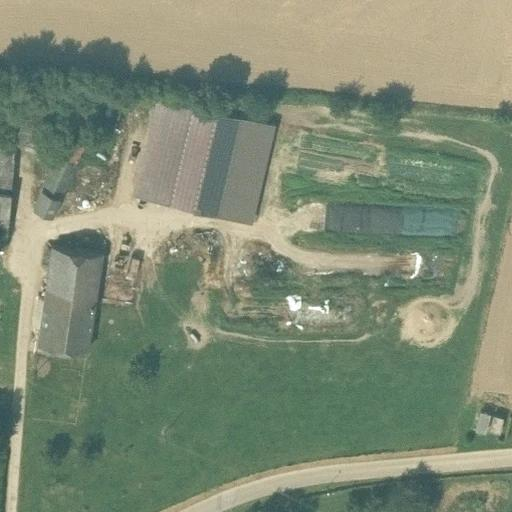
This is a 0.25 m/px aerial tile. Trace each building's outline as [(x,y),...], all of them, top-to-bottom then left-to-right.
[(124,105),(87,89),(77,111),(96,119),(114,128),(124,105)] [(193,104),(158,95),(135,194),(170,202),(193,104)] [(44,153),(64,107),(32,98),(13,143),(44,153)] [(193,104),(170,202),(217,214),(240,115),(193,104)] [(77,111),(33,208),(52,216),(96,119),(77,111)] [(15,152),(0,150),(0,190),(11,192),(15,152)] [(11,192),(0,190),(0,233),(6,234),(11,192)] [(102,251),(52,244),(44,298),(94,305),(102,251)] [(249,278),(252,252),(222,248),(219,274),(249,278)] [(30,324),(40,326),(44,298),(35,297),(30,324)] [(44,298),(40,326),(37,343),(88,349),(94,306),(94,305),(44,298)] [(485,432),(490,413),(480,411),(475,430),(485,432)] [(499,433),(503,417),(493,414),(489,430),(499,433)]
